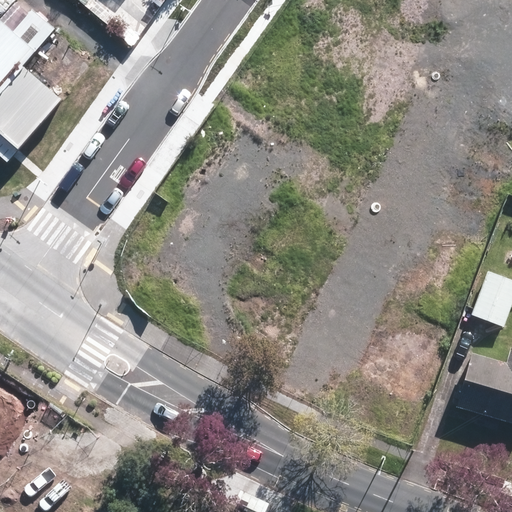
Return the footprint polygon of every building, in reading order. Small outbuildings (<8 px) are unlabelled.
[(478,0),(392,0),(392,33),(409,33),(408,47),(441,48),(441,55),(456,55),(456,46),(477,47),(478,0)] [(0,91),(23,65),(55,28),(32,8),(11,31),(0,21),(0,91)] [(511,64),(511,16),(503,63),(511,64)] [(385,63),(320,24),(304,52),(318,60),(288,112),(324,133),(335,115),(349,124),(385,63)] [(23,65),(0,91),(0,157),(7,164),(65,102),(23,65)] [(322,158),(291,135),(274,157),(306,180),(322,158)] [(494,149),(461,147),(460,165),(494,166),(494,149)] [(313,296),(193,211),(156,263),(276,348),(313,296)] [(511,304),(511,278),(487,270),(471,315),(505,326),(511,304)] [(349,312),(325,294),(301,328),(325,346),(349,312)] [(378,314),(370,309),(346,357),(413,391),(440,339),(406,322),(412,309),(387,296),(378,314)] [(505,363),(470,354),(456,407),(511,422),(511,349),(509,348),(505,363)]
